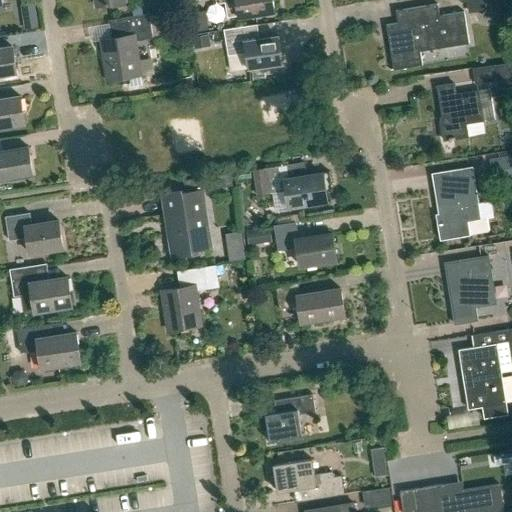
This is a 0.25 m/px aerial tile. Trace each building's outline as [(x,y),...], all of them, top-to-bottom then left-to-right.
[(216,0),(217,4),(225,2),(228,19),(274,12),(272,0),(216,0)] [(439,15),(437,4),(404,9),(406,21),(386,25),(393,69),(422,65),(420,51),(468,43),(463,11),(439,15)] [(205,11),(188,14),(191,32),(208,30),(205,11)] [(141,85),(140,75),(135,41),(153,38),(152,38),(160,36),(156,13),(108,20),(111,38),(101,40),(107,80),(128,77),(130,87),(141,85)] [(260,39),(257,25),(224,30),(228,55),(246,53),(249,69),(282,64),(278,36),(260,39)] [(208,34),(191,37),(193,49),(210,46),(208,34)] [(0,75),(16,73),(12,47),(0,48),(0,75)] [(511,86),(511,83),(508,63),(494,65),(472,69),(475,85),(497,81),(498,88),(511,86)] [(442,117),(440,118),(444,140),(468,136),(466,123),(494,118),(489,89),(455,94),(453,83),(437,85),(442,117)] [(0,99),(0,127),(24,124),(20,96),(0,99)] [(0,151),(0,179),(32,175),(28,147),(0,151)] [(290,177),(288,165),(252,170),(256,195),(286,191),(289,207),(326,201),(324,192),(331,191),(328,170),(319,172),(320,172),(290,177)] [(475,192),(471,168),(463,169),(458,170),(433,174),(440,219),(437,220),(441,239),(469,234),(486,231),(484,218),(480,219),(475,192)] [(212,188),(231,184),(230,173),(229,172),(210,176),(212,188)] [(174,253),(208,247),(198,190),(164,195),(174,253)] [(32,225),(30,213),(5,217),(9,240),(26,237),(29,254),(63,248),(58,221),(32,225)] [(298,238),(295,222),(274,226),(278,250),(298,247),(301,266),(335,261),(331,233),(298,238)] [(257,228),(245,230),(248,245),(259,243),(257,228)] [(487,256),(444,263),(454,324),(477,320),(478,320),(476,311),(476,307),(496,304),(495,303),(487,256)] [(37,281),(35,266),(10,270),(14,296),(21,295),(24,313),(72,305),(67,276),(37,281)] [(168,331),(201,325),(195,290),(219,287),(216,266),(177,272),(180,287),(162,290),(168,331)] [(299,294),(298,284),(297,283),(275,286),(279,309),(298,306),(300,322),(344,316),(340,288),(299,294)] [(42,338),(40,326),(17,330),(21,353),(38,350),(41,368),(81,361),(76,332),(42,338)] [(496,344),(458,350),(468,409),(484,406),(486,416),(508,413),(496,344)] [(270,442),(302,437),(299,414),(315,412),(312,394),(279,399),(281,411),(265,414),(270,442)] [(314,475),(312,459),(273,465),(277,491),(309,486),(311,499),(336,495),(332,472),(314,475)] [(416,489),(399,492),(402,511),(503,511),(499,484),(463,489),(461,481),(442,484),(416,488),(416,489)] [(389,487),(363,491),(366,507),(392,503),(389,487)] [(354,511),(353,502),(305,510),(305,511),(354,511)]
